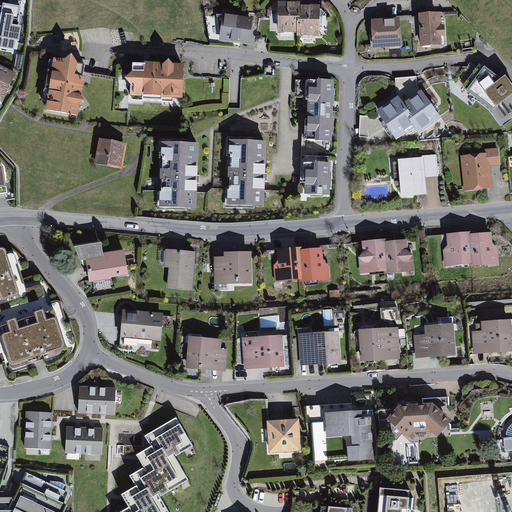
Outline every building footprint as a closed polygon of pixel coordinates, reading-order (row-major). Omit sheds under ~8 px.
[(22,4),(4,1),(0,21),(0,44),(14,47),(15,37),(19,37),(22,22),(18,22),(22,4)] [(300,7),(278,7),(278,37),(297,37),(297,40),(320,40),(320,11),(300,11),(300,7)] [(440,17),(419,18),(421,51),(442,49),(441,40),(446,40),(445,29),(441,29),(440,17)] [(252,22),(217,18),(220,36),(219,44),(250,47),(252,22)] [(400,21),(370,23),(373,51),(402,49),(400,21)] [(65,58),(53,57),(51,73),(48,73),(46,88),(48,89),(45,110),(78,116),(80,103),(85,99),(81,95),(87,62),(77,61),(71,52),(65,58)] [(23,55),(16,54),(15,68),(21,71),(23,55)] [(163,62),(133,61),(132,70),(124,76),(131,84),(130,95),(142,96),(142,99),(161,100),(161,97),(182,98),(183,64),(174,63),(168,58),(163,62)] [(500,74),(483,62),(482,63),(479,61),(477,65),(470,61),(465,70),(471,74),(462,86),(489,105),(502,123),(511,114),(511,79),(505,71),(500,74)] [(17,71),(0,63),(0,94),(5,97),(17,71)] [(335,79),(307,77),(304,139),(331,141),(335,79)] [(398,92),(375,108),(396,138),(415,125),(420,132),(442,117),(422,88),(404,100),(398,92)] [(361,117),(360,136),(381,137),(382,118),(361,117)] [(127,142),(100,137),(95,162),(123,167),(127,142)] [(268,139),(230,137),(227,205),(265,206),(268,139)] [(199,141),(161,140),(159,206),(197,208),(199,141)] [(486,152),(461,154),(465,191),(494,187),(491,166),(501,165),(499,147),(485,148),(486,152)] [(437,154),(399,157),(399,160),(393,161),(395,184),(400,184),(401,194),(428,192),(426,177),(439,176),(437,154)] [(332,161),(303,160),(302,181),(305,181),(304,194),(330,195),(332,161)] [(471,229),(447,231),(448,243),(443,249),(445,265),(469,263),(469,266),(499,263),(498,246),(493,242),(492,230),(471,231),(471,229)] [(387,237),(362,239),(363,251),(359,256),(360,273),(384,271),(384,273),(415,270),(413,254),(408,249),(407,237),(387,239),(387,237)] [(101,240),(74,244),(81,259),(86,258),(90,281),(111,277),(111,276),(128,273),(124,248),(103,251),(101,240)] [(0,295),(2,298),(4,298),(18,295),(19,293),(19,290),(25,288),(15,252),(13,250),(11,250),(7,251),(5,246),(4,244),(0,244),(0,295)] [(302,245),(278,247),(279,259),(274,264),(276,281),(300,279),(300,281),(330,278),(329,262),(323,257),(322,245),(302,247),(302,245)] [(196,249),(166,247),(164,266),(169,266),(167,286),(193,288),(196,249)] [(225,254),(214,254),(215,289),(229,289),(229,282),(252,282),(251,249),(225,249),(225,254)] [(8,321),(3,323),(0,325),(0,333),(9,363),(12,366),(16,367),(43,357),(45,362),(47,364),(50,364),(56,361),(62,357),(65,353),(68,348),(56,310),(54,308),(50,308),(45,310),(43,305),(34,308),(35,312),(17,318),(15,314),(7,317),(8,321)] [(163,311),(123,307),(120,336),(152,340),(151,348),(160,349),(163,311)] [(261,317),(261,328),(280,327),(280,316),(261,317)] [(483,329),(472,330),(474,353),(511,350),(511,329),(511,317),(482,319),(483,329)] [(425,333),(414,334),(416,357),(456,353),(453,321),(425,323),(425,333)] [(382,325),(359,327),(361,360),(400,358),(398,326),(393,326),(382,325)] [(338,329),(298,332),(301,364),(341,361),(338,329)] [(282,332),(242,335),(245,369),(285,365),(282,332)] [(222,337),(189,334),(186,366),(225,370),(228,348),(221,347),(222,337)] [(116,387),(80,385),(78,412),(115,414),(116,387)] [(399,402),(385,417),(408,437),(413,432),(432,431),(438,436),(453,417),(432,399),(399,402)] [(362,408),(326,411),(327,436),(351,434),(352,444),(347,444),(348,460),(374,458),(371,415),(362,416),(362,408)] [(53,412),(26,410),(24,447),(51,448),(53,412)] [(114,511),(170,511),(160,494),(189,478),(175,454),(192,444),(175,416),(145,434),(151,444),(137,452),(144,464),(129,472),(135,482),(121,491),(128,503),(114,511)] [(299,416),(267,418),(269,451),(301,449),(299,416)] [(103,427),(67,425),(65,453),(102,454),(103,427)] [(0,489),(10,458),(10,446),(0,443),(0,489)] [(68,492),(26,472),(10,505),(15,508),(12,511),(63,511),(68,502),(64,501),(68,492)] [(411,488),(381,485),(377,511),(410,511),(412,494),(410,494),(411,488)]
